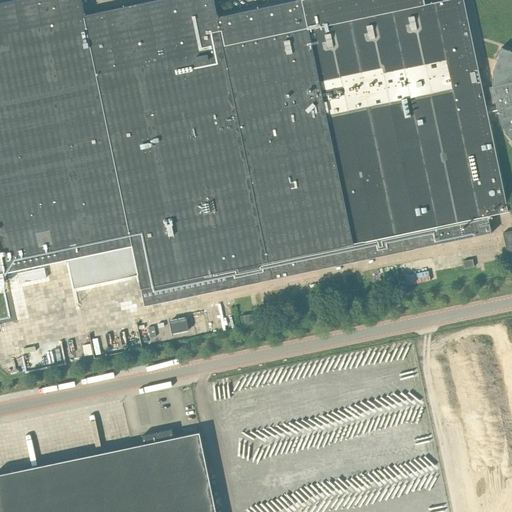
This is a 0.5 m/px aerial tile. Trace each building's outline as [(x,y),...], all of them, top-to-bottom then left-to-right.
[(0,273),(6,272),(6,273),(7,273),(7,272),(69,259),(75,288),(139,275),(145,305),(492,233),(489,215),(509,211),(508,209),(486,106),(496,104),(499,119),(506,134),(511,139),(511,51),(501,48),(497,60),(493,72),(493,86),(493,87),(495,95),(485,97),(483,89),(479,69),(478,64),(464,0),(444,0),(426,4),(424,0),(298,0),(218,17),(214,0),(157,0),(85,15),(81,0),(14,0),(0,3),(0,273)] [(473,259),(463,261),(465,268),(474,266),(473,259)] [(18,273),(20,283),(47,277),(45,267),(18,273)] [(428,270),(403,275),(406,285),(430,280),(428,270)] [(259,312),(241,316),(243,326),(261,322),(259,312)] [(187,318),(170,321),(173,333),(189,330),(187,318)] [(154,326),(148,327),(151,337),(156,336),(154,326)] [(82,356),(90,354),(88,343),(80,345),(82,356)] [(216,511),(200,432),(174,437),(172,429),(142,435),(144,444),(0,473),(0,511),(216,511)]
